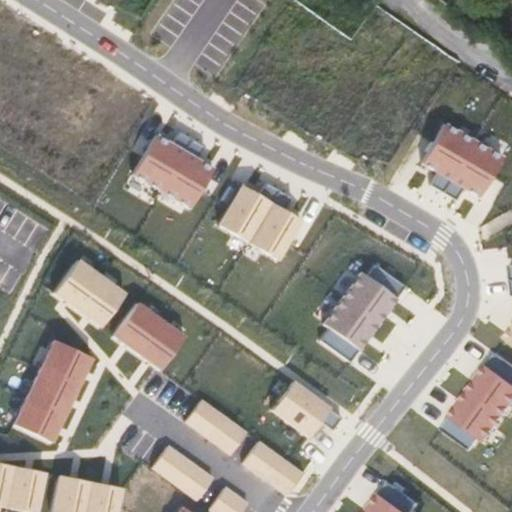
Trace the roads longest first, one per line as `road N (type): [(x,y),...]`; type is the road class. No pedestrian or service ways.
road 1 (residential): [(34,0),(241,133),(442,235),(470,276),(456,326),(311,511)]
road 2 (residential): [(404,0),(511,76)]
